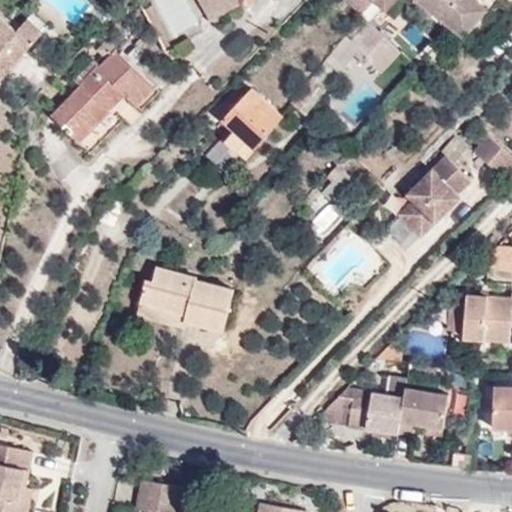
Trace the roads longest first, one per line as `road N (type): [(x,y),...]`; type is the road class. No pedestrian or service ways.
road 1 (residential): [(0,394),(274,457),(511,490)]
road 2 (unknown): [(249,452),(431,277),(511,279)]
